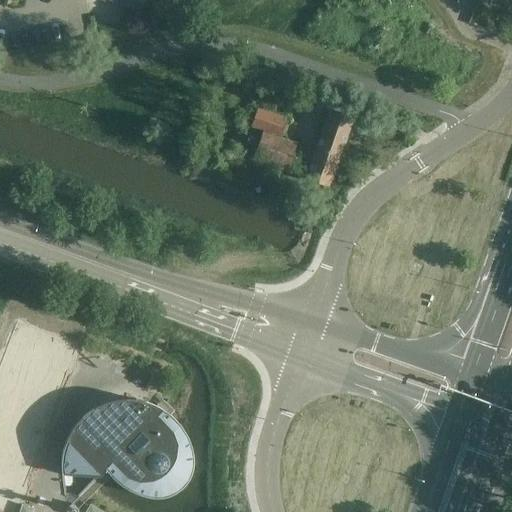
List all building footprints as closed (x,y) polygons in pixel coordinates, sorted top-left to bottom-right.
[(144,0),(105,0),(140,12),(144,0)] [(286,171),(296,143),(280,137),(287,119),(256,108),(250,127),(262,131),(252,159),(286,171)] [(329,186),(352,119),(328,110),(305,178),(329,186)] [(60,472),(61,474),(98,476),(104,469),(106,472),(110,476),(113,479),(116,481),(119,484),(122,487),(126,489),(129,491),(133,492),(137,494),(141,495),(148,497),(151,498),(154,498),(158,498),(161,497),(164,497),(167,496),(170,495),(174,493),(178,490),(180,488),(182,486),(183,485),(185,482),(188,477),(189,474),(190,472),(190,471),(191,468),(192,466),(192,463),(192,459),(192,458),(192,456),(192,452),(192,449),(191,447),(191,444),(189,441),(188,438),(187,436),(186,433),(184,430),(182,428),(178,424),(176,421),(174,419),(171,417),(167,413),(164,410),(160,408),(155,405),(150,403),(144,401),(140,400),(136,400),(130,399),(124,399),(118,399),(112,400),(106,402),(100,404),(96,406),(93,408),(88,411),(85,414),(81,416),(79,419),(76,422),(73,425),(70,430),(67,436),(65,439),(64,443),(62,449),(62,451),(61,455),(60,458),(60,462),(60,466),(60,468),(60,472)] [(74,506),(70,503),(64,510),(66,511),(74,511),(77,509),(74,506)]
